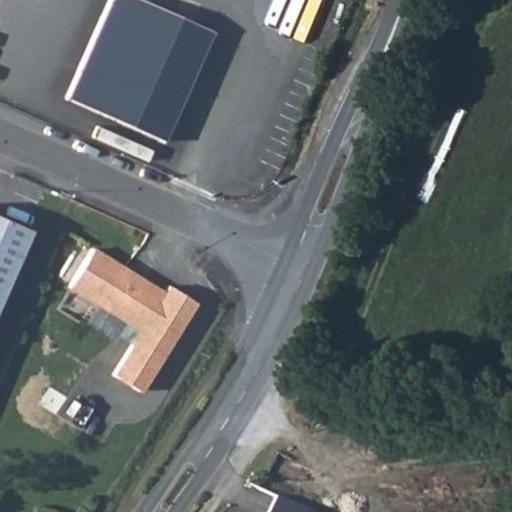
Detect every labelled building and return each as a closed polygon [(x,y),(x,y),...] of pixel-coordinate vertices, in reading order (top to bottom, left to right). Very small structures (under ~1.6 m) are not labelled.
[(210,29),(144,0),(105,0),(61,96),(160,139),(210,29)] [(0,290),(27,234),(0,221),(0,290)] [(148,292),(92,256),(68,293),(124,329),(137,310),(151,319),(139,339),(111,383),(136,399),(193,311),(168,294),(160,306),(146,296),(148,292)] [(137,310),(124,329),(139,339),(151,319),(137,310)] [(301,511),(272,498),(265,511),(301,511)]
